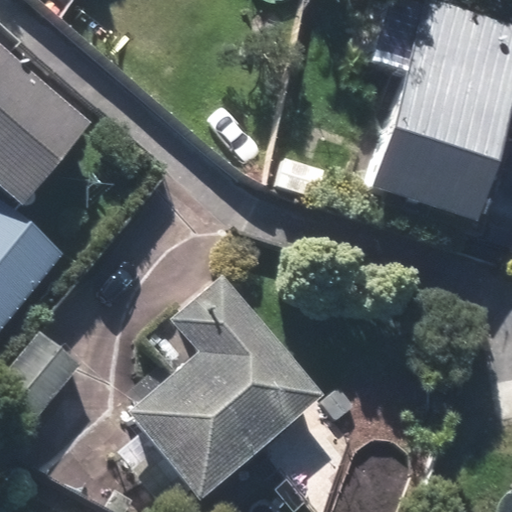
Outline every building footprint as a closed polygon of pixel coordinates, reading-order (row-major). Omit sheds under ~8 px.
[(70,0),(49,0),(64,9),(70,0)] [(511,79),(511,42),(416,12),(354,204),(460,238),(511,79)] [(84,131),(0,61),(0,207),(12,217),(84,131)] [(0,339),(63,262),(0,210),(0,339)] [(161,328),(189,359),(113,425),(188,511),(317,400),(214,283),(161,328)] [(0,436),(13,447),(74,370),(36,340),(0,383),(0,436)]
